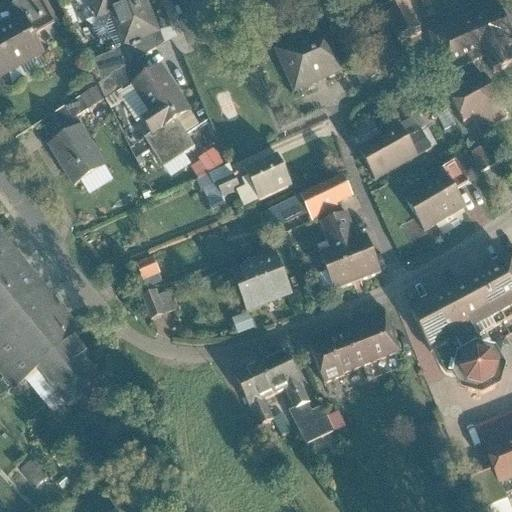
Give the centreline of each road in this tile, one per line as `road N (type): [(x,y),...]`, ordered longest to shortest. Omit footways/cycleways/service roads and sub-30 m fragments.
road 1 (residential): [(402,289),(257,350),(218,358),(145,349),(107,320),(0,179)]
road 2 (unknown): [(511,0),(439,61),(366,103),(359,175)]
road 3 (residential): [(402,289),(339,125)]
road 4 (residential): [(511,226),(402,289)]
